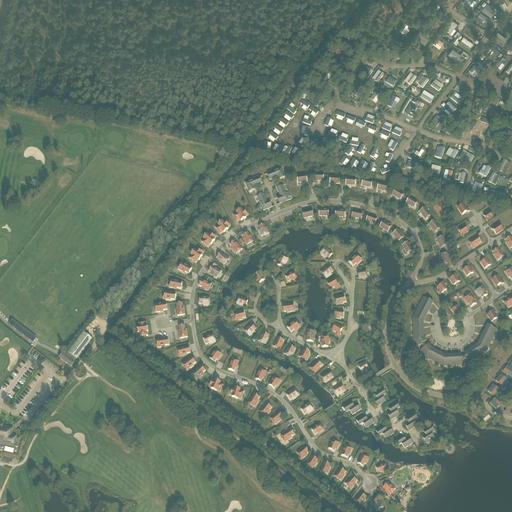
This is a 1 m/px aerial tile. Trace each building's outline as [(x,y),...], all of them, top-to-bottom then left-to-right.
[(487,4),(485,7),(484,7),(482,10),(491,17),(495,11),(487,4)] [(489,20),(480,13),(478,16),(476,19),(484,26),(488,21),(489,20)] [(450,33),(457,23),(450,18),(443,27),(450,33)] [(403,22),(397,29),(403,34),(404,32),(406,34),(410,30),(407,28),(409,26),(403,22)] [(425,45),(430,38),(430,37),(432,35),(428,32),(426,35),(420,31),(415,38),(425,45)] [(497,33),(493,39),(502,46),(507,39),(497,33)] [(390,37),(385,44),(392,50),(398,42),(390,37)] [(439,48),(443,42),(436,37),(432,43),(439,48)] [(469,51),(471,48),(471,47),(473,44),(464,37),(461,40),(458,44),(469,51)] [(340,47),(348,54),(351,49),(344,43),(340,47)] [(486,51),(495,57),(499,51),(491,45),(486,51)] [(461,54),(457,52),(454,50),(452,49),(449,53),(448,53),(447,54),(448,55),(450,56),(448,59),(454,63),(456,60),(457,61),(461,54)] [(507,63),(504,61),(506,59),(503,56),(495,65),(499,68),(498,69),(500,71),(507,63)] [(470,73),(472,74),(472,73),(478,75),(483,65),(476,62),(470,73)] [(368,80),(373,71),(367,67),(361,76),(368,80)] [(378,83),(384,75),(378,70),(372,79),(378,83)] [(404,81),(410,86),(416,77),(410,73),(404,81)] [(424,80),(419,86),(423,89),(427,82),(424,80)] [(434,80),(430,86),(439,91),(442,84),(434,80)] [(353,94),(358,98),(364,90),(359,86),(353,94)] [(309,99),(315,102),(323,91),(317,87),(309,99)] [(430,103),(434,97),(424,91),(420,97),(430,103)] [(457,103),(461,97),(454,92),(450,98),(457,103)] [(387,106),(394,110),(400,100),(393,96),(387,106)] [(448,102),(443,108),(452,115),(457,109),(448,102)] [(286,108),(293,115),(296,113),(292,109),(294,107),(291,104),(286,108)] [(410,104),(404,114),(411,117),(416,108),(410,104)] [(314,118),(318,112),(311,107),(309,110),(312,112),(310,115),(314,118)] [(489,115),(499,120),(501,116),(500,116),(501,112),(492,108),(489,115)] [(292,119),(294,116),(286,111),(284,114),(292,119)] [(344,118),(345,115),(336,111),(335,115),(337,116),(336,119),(341,121),(343,118),(344,118)] [(347,120),(346,123),(352,125),(353,122),(355,122),(356,119),(347,115),(345,119),(347,120)] [(464,118),(459,115),(452,125),(458,129),(464,118)] [(312,122),(307,121),(308,117),(304,116),(302,123),(311,126),(312,122)] [(431,124),(436,128),(441,121),(439,119),(439,118),(437,116),(431,124)] [(330,120),(330,118),(326,117),(324,125),(331,127),(333,121),(330,120)] [(281,118),(279,121),(286,127),(289,123),(281,118)] [(359,127),(362,129),(365,123),(358,119),(356,123),(360,125),(359,127)] [(273,128),(281,134),(283,130),(276,125),(273,128)] [(366,132),(373,135),(374,132),(376,132),(377,128),(369,125),(366,132)] [(327,135),(334,138),(337,132),(330,129),(327,135)] [(271,132),(267,138),(273,143),(277,136),(271,132)] [(341,133),(338,140),(347,143),(348,140),(347,139),(348,136),(341,133)] [(298,144),(305,148),(308,141),(302,137),(298,144)] [(321,151),(325,152),(327,140),(322,139),(322,145),(318,145),(318,151),(321,151)] [(276,144),(272,150),(278,154),(282,147),(276,144)] [(291,149),(285,146),(281,153),(288,156),(291,149)] [(290,153),(295,157),(300,152),(295,148),(290,153)] [(414,155),(420,159),(426,150),(423,148),(419,154),(416,152),(414,155)] [(449,148),(445,155),(453,160),(458,152),(454,149),(453,151),(449,148)] [(466,164),(471,155),(463,150),(458,159),(466,164)] [(387,153),(384,161),(390,163),(393,155),(387,153)] [(343,156),(339,162),(344,167),(349,161),(343,156)] [(358,161),(351,159),(349,166),(356,168),(358,161)] [(504,173),(510,163),(503,159),(497,169),(504,173)] [(365,170),(367,163),(360,161),(358,168),(365,170)] [(418,171),(420,165),(408,162),(407,167),(418,171)] [(381,175),(389,171),(386,165),(383,166),(384,169),(380,171),(381,175)] [(430,173),(439,175),(441,168),(432,166),(430,173)] [(487,167),(487,166),(484,172),(481,170),(479,174),(486,177),(491,168),(490,168),(488,166),(487,167)] [(276,169),(279,176),(280,180),(286,177),(282,168),(278,170),(278,168),(276,169)] [(279,176),(276,169),(274,169),(275,171),(267,174),(270,180),(279,176)] [(450,181),(453,172),(446,170),(443,178),(450,181)] [(488,182),(495,186),(500,176),(493,173),(488,182)] [(250,179),(253,187),(262,183),(260,177),(252,180),(252,179),(250,179)] [(245,183),(249,193),(255,190),(253,187),(250,179),(248,180),(249,182),(245,183)] [(363,180),(361,186),(371,188),(372,186),(374,186),(374,183),(363,180)] [(475,182),(471,192),(478,195),(482,185),(475,182)] [(378,184),(377,190),(387,192),(387,189),(389,190),(390,187),(378,184)] [(281,197),(288,194),(288,193),(286,193),(283,186),(277,188),(281,197)] [(395,190),(392,195),(401,200),(402,198),(404,199),(405,196),(395,190)] [(492,191),(490,198),(500,200),(502,193),(492,191)] [(259,206),(266,203),(263,194),(257,197),(260,204),(259,205),(259,206)] [(288,194),(281,197),(277,199),(280,204),(289,201),(288,197),(289,196),(288,194)] [(409,198),(406,203),(414,209),(416,206),(417,207),(419,204),(409,198)] [(270,202),(266,203),(259,206),(260,209),(262,208),(263,211),(272,207),(270,202)] [(466,209),(463,204),(458,208),(462,214),(467,211),(467,212),(469,211),(468,208),(466,209)] [(419,212),(425,220),(428,218),(429,219),(431,218),(424,208),(419,212)] [(234,215),(237,222),(241,220),(241,221),(246,218),(245,217),(249,215),(245,209),(242,211),(241,209),(236,212),(237,213),(234,215)] [(319,217),(329,216),(329,209),(321,209),(321,211),(319,211),(319,217)] [(335,217),(345,218),(346,210),(338,209),(338,211),(336,211),(335,217)] [(304,219),(314,217),(313,211),(308,212),(308,210),(305,211),(305,212),(303,213),(304,219)] [(351,218),(361,220),(362,214),(358,213),(358,211),(356,211),(355,212),(353,212),(351,218)] [(493,217),(490,212),(484,216),(487,221),(493,217)] [(368,216),(366,221),(375,225),(377,219),(373,218),(374,216),(371,215),(370,217),(368,216)] [(218,226),(216,228),(220,234),(223,232),(224,233),(228,229),(228,228),(231,226),(226,220),(223,222),(222,221),(218,225),(218,226)] [(383,222),(380,227),(388,232),(392,225),(385,221),(384,223),(383,222)] [(434,221),(429,224),(435,233),(437,231),(438,232),(441,230),(434,221)] [(261,233),(260,233),(262,238),(269,235),(267,229),(266,229),(264,225),(259,227),(261,233)] [(494,227),(491,228),(492,230),(493,230),(497,234),(503,230),(499,225),(494,228),(494,227)] [(459,230),(462,236),(468,232),(465,226),(459,230)] [(397,230),(393,234),(399,242),(405,237),(400,231),(399,232),(397,230)] [(204,239),(202,242),(208,247),(210,244),(211,245),(215,241),(214,240),(216,237),(210,232),(208,235),(207,234),(203,238),(204,239)] [(246,241),(246,242),(248,246),(255,242),(251,236),(250,237),(248,233),(243,236),(246,241)] [(444,247),(444,249),(447,248),(443,237),(437,239),(441,248),(444,247)] [(469,242),(473,249),(479,245),(478,244),(481,242),(478,238),(473,241),(473,240),(469,242)] [(234,250),(233,250),(236,254),(242,249),(238,244),(237,245),(235,241),(230,245),(234,250)] [(408,243),(402,246),(407,254),(414,250),(410,243),(409,244),(408,243)] [(192,255),(190,258),(196,263),(198,260),(199,261),(202,256),(201,255),(204,252),(197,248),(195,251),(194,250),(191,255),(192,255)] [(320,254),(326,258),(326,257),(329,259),(332,254),(328,251),(329,250),(325,248),(320,254)] [(494,255),(498,261),(505,256),(501,250),(500,251),(498,249),(493,252),(495,254),(494,255)] [(220,260),(219,261),(225,266),(230,260),(226,257),(226,258),(221,253),(217,258),(220,260)] [(356,255),(351,259),(352,260),(349,262),(353,266),(357,263),(358,264),(361,261),(356,255)] [(281,256),(278,262),(279,262),(278,265),(283,268),(285,263),(286,263),(288,259),(281,256)] [(485,269),(490,265),(486,259),(481,263),(485,269)] [(182,263),(178,270),(183,272),(183,271),(189,274),(192,269),(188,267),(188,266),(182,263)] [(214,275),(214,276),(217,278),(222,272),(216,268),(216,269),(212,267),(209,271),(214,275)] [(321,272),(326,278),(330,273),(333,271),(329,267),(325,270),(324,269),(321,272)] [(473,273),(469,267),(463,270),(467,276),(473,273)] [(367,278),(366,270),(358,272),(359,279),(367,278)] [(253,275),(257,281),(258,280),(259,283),(264,280),(261,276),(262,275),(260,271),(253,275)] [(294,272),(288,274),(288,275),(285,276),(288,282),(293,280),(297,279),(294,272)] [(458,276),(456,274),(454,275),(455,276),(450,279),(454,285),(459,282),(456,277),(458,276)] [(501,281),(498,276),(492,280),(497,287),(501,284),(502,284),(504,283),(502,280),(501,281)] [(335,286),(337,287),(339,286),(338,284),(337,284),(334,279),(328,283),(331,289),(335,286)] [(171,280),(169,288),(175,289),(175,288),(181,289),(182,284),(178,283),(178,282),(171,280)] [(205,288),(205,289),(209,291),(212,284),(205,281),(205,282),(201,281),(199,286),(205,288)] [(446,284),(444,282),(442,283),(442,284),(438,287),(440,291),(439,292),(440,294),(447,290),(444,285),(446,284)] [(483,286),(476,291),(480,296),(481,296),(483,299),(487,295),(484,291),(485,290),(483,286)] [(164,292),(163,300),(169,300),(169,299),(175,300),(176,295),(172,294),(172,293),(164,292)] [(471,295),(465,300),(469,305),(471,307),(476,304),(473,299),(474,299),(471,295)] [(339,297),(334,298),(336,305),(343,304),(343,303),(346,302),(344,296),(339,298),(339,297)] [(508,308),(511,305),(511,296),(508,300),(507,299),(503,301),(508,308)] [(204,297),(204,298),(200,298),(199,304),(206,304),(206,305),(210,305),(211,298),(204,297)] [(236,304),(243,306),(243,305),(246,306),(248,301),(243,299),(243,298),(239,297),(236,304)] [(433,302),(424,297),(421,302),(430,307),(431,305),(432,305),(432,304),(433,302)] [(421,302),(418,308),(428,312),(429,310),(429,309),(430,307),(421,302)] [(162,304),(155,305),(156,313),(161,312),(161,311),(167,310),(167,304),(162,305),(162,304)] [(178,311),(177,311),(177,316),(185,315),(184,308),(183,308),(182,304),(177,304),(178,311)] [(284,312),(288,311),(288,312),(295,311),(293,304),(289,304),(289,305),(283,306),(284,312)] [(461,312),(457,306),(452,310),(456,316),(461,312)] [(418,308),(416,313),(425,317),(426,315),(427,315),(426,315),(428,312),(418,308)] [(340,318),(343,318),(344,312),(339,312),(339,311),(334,310),(333,318),(340,319),(340,318)] [(497,318),(494,313),(495,312),(494,310),(492,311),(492,312),(488,315),(492,322),(497,318)] [(244,312),(239,313),(238,312),(234,313),(236,321),(242,319),(242,318),(245,318),(244,312)] [(424,320),(425,317),(416,313),(412,320),(423,322),(424,320)] [(33,343),(36,339),(12,320),(8,324),(33,343)] [(296,320),(290,324),(291,325),(288,328),(291,332),(296,328),(297,329),(300,327),(296,320)] [(138,327),(137,328),(138,333),(139,333),(140,337),(147,336),(147,332),(148,332),(147,326),(146,326),(146,323),(138,324),(138,327)] [(343,328),(336,324),(333,330),(338,333),(337,334),(339,336),(341,334),(340,333),(343,328)] [(256,329),(252,325),(248,329),(247,328),(244,331),(250,337),(254,332),(254,331),(256,329)] [(486,328),(485,330),(495,335),(497,330),(488,325),(488,326),(487,328),(486,328)] [(185,326),(179,327),(180,333),(179,334),(180,339),(188,338),(186,330),(185,330),(185,326)] [(308,330),(307,337),(308,337),(307,341),(313,342),(314,336),(315,336),(315,331),(308,330)] [(492,340),(495,335),(485,330),(484,333),(483,336),(492,340)] [(92,339),(83,332),(68,353),(66,356),(62,353),(58,358),(70,367),(74,362),(76,359),(77,360),(92,339)] [(424,335),(423,332),(413,333),(413,341),(424,337),(424,336),(424,335)] [(260,337),(258,341),(265,345),(268,339),(267,338),(269,335),(264,333),(261,338),(260,337)] [(214,334),(207,336),(208,337),(204,339),(206,344),(212,342),(212,343),(217,341),(214,334)] [(481,338),(480,341),(489,345),(492,340),(483,336),(482,338),(481,338)] [(425,339),(424,337),(413,341),(418,347),(419,346),(427,342),(426,341),(425,339)] [(276,340),(273,346),(281,350),(284,343),(283,343),(284,340),(278,338),(277,340),(276,340)] [(156,340),(157,348),(165,347),(165,346),(169,345),(168,340),(162,341),(162,340),(156,340)] [(479,343),(478,345),(486,352),(489,345),(480,341),(479,343)] [(429,345),(422,350),(420,351),(424,357),(432,349),(430,348),(431,348),(430,347),(429,345)] [(486,352),(478,345),(476,346),(474,348),(481,356),(486,352)] [(291,358),(294,352),(295,349),(290,346),(288,351),(287,350),(284,354),(291,358)] [(183,348),(177,350),(179,357),(187,355),(186,354),(191,353),(189,348),(183,349),(183,348)] [(471,349),(469,351),(475,360),(481,356),(474,348),(472,349),(471,349)] [(302,351),(299,357),(307,361),(310,355),(309,354),(310,352),(305,349),(303,351),(302,351)] [(433,350),(432,349),(424,357),(431,361),(436,351),(433,350)] [(216,350),(212,355),(212,356),(210,359),(214,363),(218,357),(219,358),(222,354),(216,350)] [(436,351),(431,361),(438,364),(441,354),(439,353),(438,352),(438,353),(436,351)] [(465,353),(465,354),(468,364),(475,360),(469,351),(467,352),(466,352),(466,353),(465,353)] [(459,355),(456,356),(457,366),(464,365),(461,355),(459,355)] [(187,361),(182,365),(187,371),(193,366),(193,365),(196,363),(192,358),(187,362),(187,361)] [(232,359),(229,365),(230,366),(229,370),(234,372),(236,366),(237,366),(239,362),(232,359)] [(314,364),(311,367),(316,373),(320,369),(319,368),(322,365),(318,361),(314,365),(314,364)] [(365,363),(359,367),(363,373),(369,369),(365,363)] [(502,371),(510,376),(511,372),(511,368),(506,365),(502,371)] [(196,370),(192,374),(197,380),(203,375),(202,374),(206,371),(202,367),(197,371),(196,370)] [(260,369),(257,375),(258,376),(256,380),(261,382),(264,376),(265,376),(267,372),(260,369)] [(325,375),(321,377),(325,384),(331,380),(330,379),(333,377),(330,372),(325,375)] [(495,381),(500,385),(506,378),(500,374),(495,381)] [(275,376),(271,381),(272,382),(269,385),(274,389),(278,383),(279,384),(281,380),(275,376)] [(212,379),(209,386),(212,388),(211,389),(216,391),(217,390),(220,392),(224,385),(220,383),(221,382),(216,380),(215,381),(212,379)] [(494,396),(498,388),(491,384),(487,392),(494,396)] [(337,387),(333,390),(337,396),(343,393),(342,392),(345,390),(342,385),(337,388),(337,387)] [(231,388),(229,395),(233,396),(232,397),(238,399),(238,398),(241,399),(244,392),(240,391),(241,389),(235,388),(235,389),(231,388)] [(289,393),(290,394),(287,395),(290,400),(295,397),(295,398),(299,396),(295,389),(289,393)] [(376,401),(383,397),(386,394),(383,389),(372,397),(374,400),(375,399),(376,401)] [(257,401),(260,397),(254,394),(251,400),(250,399),(248,403),(255,407),(258,401),(257,401)] [(386,401),(383,397),(376,401),(375,399),(374,400),(373,400),(374,402),(377,407),(386,401)] [(495,409),(500,404),(494,398),(489,403),(495,409)] [(356,406),(355,404),(353,406),(351,402),(343,408),(346,413),(349,410),(356,406)] [(313,410),(309,403),(303,407),(304,408),(301,410),(304,415),(309,411),(310,412),(313,410)] [(356,406),(349,410),(352,415),(361,410),(357,403),(355,404),(356,406)] [(390,414),(397,410),(400,408),(397,403),(388,408),(391,412),(389,413),(390,414)] [(267,404),(264,408),(263,407),(260,411),(266,416),(270,411),(269,411),(272,407),(267,404)] [(400,415),(397,410),(390,414),(389,413),(387,414),(392,420),(400,415)] [(280,412),(275,416),(274,415),(271,418),(276,424),(280,420),(280,419),(283,417),(280,412)] [(408,423),(407,424),(408,425),(414,421),(418,419),(414,414),(406,419),(408,423)] [(370,419),(368,418),(367,419),(365,415),(356,421),(360,426),(363,424),(370,419)] [(370,419),(363,424),(366,429),(374,423),(370,417),(368,418),(370,419)] [(418,426),(414,421),(408,425),(407,424),(405,425),(409,431),(418,426)] [(319,423),(314,427),(314,428),(312,430),(315,435),(317,433),(318,434),(324,430),(319,423)] [(0,425),(0,441),(14,445),(13,448),(14,448),(16,437),(21,439),(22,431),(13,429),(0,425)] [(379,436),(382,434),(389,430),(388,428),(386,429),(384,426),(376,431),(379,436)] [(425,438),(432,433),(435,431),(432,426),(423,432),(425,435),(424,436),(425,438)] [(382,434),(386,439),(394,434),(390,427),(388,428),(389,430),(382,434)] [(291,430),(287,433),(286,432),(281,435),(285,442),(291,438),(291,437),(294,434),(291,430)] [(426,444),(435,438),(432,433),(425,438),(424,436),(422,437),(426,444)] [(395,441),(398,446),(401,444),(408,440),(407,438),(405,439),(403,436),(395,441)] [(401,444),(405,449),(413,443),(409,437),(407,438),(408,440),(401,444)] [(330,446),(329,449),(334,452),(336,449),(337,450),(340,444),(333,439),(329,446),(330,446)] [(344,446),(342,452),(343,453),(342,455),(348,458),(348,455),(350,456),(352,449),(344,446)] [(302,448),(297,453),(302,460),(308,455),(307,454),(309,452),(305,447),(303,449),(302,448)] [(362,454),(358,460),(359,461),(358,463),(363,466),(365,464),(366,465),(369,458),(362,454)] [(310,458),(306,464),(313,469),(317,463),(316,462),(318,460),(313,456),(311,459),(310,458)] [(323,464),(320,471),(328,474),(330,468),(329,467),(330,465),(325,462),(324,465),(323,464)] [(388,471),(385,464),(379,466),(379,467),(376,468),(378,473),(383,471),(384,472),(388,471)] [(338,470),(334,476),(341,481),(345,475),(344,474),(346,472),(340,468),(339,471),(338,470)] [(350,478),(345,483),(351,489),(356,484),(355,483),(357,481),(352,477),(351,479),(350,478)] [(396,489),(391,484),(390,485),(387,483),(384,487),(388,491),(387,492),(390,495),(396,489)] [(362,493),(358,498),(357,497),(355,501),(361,505),(365,500),(364,500),(366,497),(362,493)] [(373,501),(376,506),(375,507),(376,511),(383,508),(381,502),(380,502),(379,499),(373,501)]
